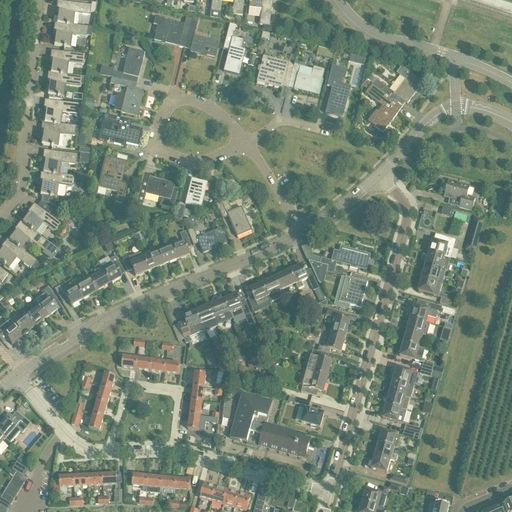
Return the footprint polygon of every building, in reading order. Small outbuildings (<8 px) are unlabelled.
[(220,13),(221,0),(211,0),(210,12),(209,19),(220,20),(220,13)] [(233,0),(232,15),(242,16),(244,0),(233,0)] [(260,15),(259,25),(262,26),(262,31),(271,32),(271,27),(269,26),(272,0),(249,0),(249,1),(248,3),(249,3),(249,8),(248,14),(260,15)] [(455,0),(511,18),(511,6),(493,0),(455,0)] [(58,8),(57,24),(73,26),(74,14),(89,16),(91,6),(57,2),(56,8),(58,8)] [(192,20),(191,20),(186,18),(184,26),(155,18),(153,25),(157,26),(153,41),(162,43),(162,42),(165,42),(164,44),(178,47),(184,49),(192,20)] [(192,18),(191,20),(192,20),(184,49),(190,50),(189,52),(203,56),(204,54),(206,55),(206,56),(215,58),(218,43),(194,37),(198,19),(192,18)] [(57,24),(54,23),(53,30),(56,30),(54,46),(70,48),(71,36),(87,38),(88,28),(73,26),(57,24)] [(225,64),(223,72),(238,76),(245,51),(241,50),(243,41),(232,38),(233,35),(234,36),(236,26),(229,24),(223,49),(228,51),(226,61),(227,61),(227,64),(225,64)] [(99,76),(111,79),(111,78),(136,84),(138,79),(141,65),(140,64),(140,62),(142,62),(144,53),(129,50),(123,74),(113,72),(113,70),(102,67),(99,76)] [(52,58),(50,73),(50,74),(66,76),(66,75),(68,64),(83,66),(84,55),(51,51),(50,58),(52,58)] [(350,54),(349,62),(365,65),(367,57),(350,54)] [(282,87),(288,88),(292,73),(293,65),(287,63),(287,65),(262,59),(256,83),(265,85),(265,83),(268,84),(268,85),(281,89),(282,87)] [(325,113),(341,117),(348,88),(333,84),(338,65),(332,64),(326,87),(332,88),(328,102),(330,102),(329,105),(327,105),(325,113)] [(292,73),(288,88),(307,93),(308,92),(310,92),(310,94),(318,96),(322,81),(321,81),(324,71),(313,68),(311,78),(292,73)] [(376,80),(373,85),(402,107),(405,103),(407,105),(416,93),(415,92),(416,90),(418,91),(423,84),(402,68),(397,74),(406,80),(395,95),(376,80)] [(50,74),(50,73),(48,73),(47,80),(49,80),(47,96),(47,99),(62,100),(62,98),(63,98),(65,86),(80,87),(81,85),(85,85),(86,78),(82,77),(66,75),(66,76),(50,74)] [(118,112),(119,112),(120,113),(121,113),(136,117),(138,109),(137,108),(137,106),(139,106),(143,92),(135,90),(136,84),(111,78),(111,79),(110,84),(124,88),(126,89),(124,96),(123,96),(121,96),(120,97),(119,97),(117,98),(117,100),(115,106),(115,107),(115,108),(116,110),(117,111),(118,112)] [(402,107),(373,85),(365,94),(382,107),(370,124),(383,133),(388,126),(387,125),(388,123),(390,124),(398,112),(402,107)] [(85,98),(83,110),(93,112),(95,100),(85,98)] [(46,108),(44,123),(60,125),(61,113),(77,115),(78,105),(44,101),(43,107),(46,108)] [(131,122),(104,115),(98,140),(107,143),(108,139),(114,141),(113,144),(125,147),(126,144),(137,147),(141,131),(130,128),(131,122)] [(44,123),(42,122),(41,129),(43,129),(41,145),(57,147),(59,135),(74,137),(75,127),(60,125),(44,123)] [(79,162),(90,163),(91,148),(80,147),(79,162)] [(45,158),(43,173),(59,175),(60,164),(76,166),(77,155),(43,151),(42,158),(45,158)] [(123,174),(122,174),(122,171),(124,171),(126,163),(110,159),(110,160),(105,159),(98,188),(117,193),(114,203),(122,204),(127,184),(121,183),(123,174)] [(43,173),(40,173),(40,179),(42,180),(40,195),(42,196),(55,197),(56,198),(58,185),(73,187),(74,177),(59,175),(43,173)] [(162,183),(151,180),(148,179),(148,181),(142,180),(136,203),(142,205),(145,194),(162,199),(160,206),(172,209),(177,191),(173,189),(174,185),(165,183),(165,185),(162,184),(162,183)] [(185,205),(200,209),(204,195),(202,194),(203,192),(204,192),(207,183),(191,180),(185,205)] [(459,208),(472,212),(475,200),(467,197),(469,188),(449,182),(445,197),(461,202),(459,208)] [(55,197),(42,196),(41,202),(54,207),(55,197)] [(40,202),(37,207),(48,215),(52,211),(40,202)] [(222,220),(223,220),(228,217),(236,238),(251,231),(241,207),(232,211),(228,203),(222,205),(221,203),(216,205),(222,220)] [(31,211),(22,223),(35,233),(42,224),(54,233),(61,225),(48,215),(37,207),(34,204),(30,210),(31,211)] [(179,205),(175,219),(181,221),(184,207),(179,205)] [(451,218),(453,211),(443,208),(442,215),(451,218)] [(128,231),(128,232),(140,227),(137,221),(132,219),(129,231),(128,231)] [(198,244),(202,254),(226,244),(220,229),(196,239),(188,219),(182,222),(193,246),(198,244)] [(9,241),(25,253),(32,244),(43,252),(50,258),(57,249),(35,233),(22,223),(20,222),(16,227),(18,228),(9,241)] [(78,222),(77,229),(86,230),(86,222),(78,222)] [(118,235),(128,231),(129,231),(126,225),(116,228),(118,235)] [(481,230),(472,228),(466,251),(475,253),(481,230)] [(183,243),(171,248),(176,261),(188,256),(185,249),(191,247),(185,231),(179,234),(183,243)] [(429,253),(429,254),(444,258),(450,260),(455,241),(436,236),(434,242),(433,241),(431,247),(429,247),(427,253),(429,253)] [(9,241),(7,239),(3,244),(5,246),(0,252),(0,262),(8,269),(15,259),(29,269),(31,267),(35,262),(36,261),(25,253),(9,241)] [(171,248),(156,253),(162,267),(176,261),(171,248)] [(320,264),(335,269),(337,263),(350,267),(355,269),(355,268),(366,271),(367,270),(366,270),(370,255),(341,248),(339,253),(334,251),(332,262),(321,259),(320,264)] [(147,272),(142,259),(141,259),(138,253),(126,258),(124,255),(121,257),(127,272),(132,270),(135,277),(147,272)] [(156,253),(142,259),(147,272),(162,267),(156,253)] [(425,261),(427,261),(425,267),(441,271),(446,272),(447,273),(450,260),(444,258),(429,254),(429,255),(427,255),(425,261)] [(111,263),(100,269),(109,285),(121,279),(119,276),(124,273),(115,257),(109,260),(111,263)] [(42,267),(35,262),(31,267),(37,273),(42,267)] [(309,262),(318,283),(323,284),(326,272),(334,275),(335,269),(320,264),(320,265),(309,262)] [(302,266),(290,272),(296,285),(299,290),(304,288),(302,282),(308,279),(313,291),(314,291),(319,289),(310,270),(305,273),(302,266)] [(422,279),(437,283),(442,285),(446,272),(441,271),(425,267),(424,272),(422,272),(420,277),(422,278),(422,279)] [(96,276),(89,280),(96,293),(109,285),(100,269),(94,273),(96,276)] [(290,272),(276,278),(282,291),(296,285),(290,272)] [(346,278),(346,279),(342,277),(334,306),(349,310),(350,306),(361,309),(367,283),(346,278)] [(276,278),(262,285),(269,301),(270,303),(285,297),(282,291),(276,278)] [(73,284),(82,301),(96,293),(89,280),(82,284),(79,279),(72,283),(73,284)] [(437,283),(422,279),(418,292),(442,298),(440,304),(451,307),(452,301),(446,300),(447,296),(440,294),(442,285),(437,283)] [(82,301),(73,284),(62,291),(60,287),(54,290),(62,303),(67,301),(71,307),(82,301)] [(269,301),(262,285),(250,290),(253,297),(248,299),(255,314),(260,311),(258,307),(269,301)] [(44,294),(33,302),(37,307),(46,318),(57,310),(52,304),(57,301),(47,288),(42,292),(44,294)] [(325,302),(325,301),(319,289),(314,291),(320,304),(325,302)] [(237,296),(225,300),(231,316),(236,314),(236,312),(242,309),(246,318),(248,317),(249,319),(252,318),(245,301),(240,303),(237,296)] [(9,306),(7,303),(4,299),(0,302),(0,304),(4,309),(9,306)] [(225,300),(210,306),(216,320),(218,326),(233,320),(231,316),(225,300)] [(409,317),(411,317),(411,318),(426,323),(428,317),(436,320),(438,313),(454,317),(456,312),(430,304),(428,310),(414,306),(413,311),(411,311),(409,317)] [(22,312),(25,317),(34,328),(46,318),(37,307),(32,311),(28,306),(22,312)] [(210,306),(196,312),(201,326),(216,320),(210,306)] [(333,327),(332,333),(346,337),(350,323),(342,321),(343,315),(327,310),(325,316),(332,318),(330,326),(333,327)] [(201,326),(196,312),(184,317),(186,322),(178,325),(186,344),(189,345),(192,342),(190,337),(203,332),(201,326)] [(25,317),(19,322),(15,317),(9,322),(22,338),(34,328),(25,317)] [(409,326),(407,331),(423,335),(426,323),(411,318),(410,320),(408,320),(407,326),(409,326)] [(22,338),(9,322),(8,319),(5,321),(7,324),(0,329),(0,340),(3,343),(7,340),(12,346),(22,338)] [(407,331),(404,343),(419,348),(423,335),(407,331)] [(319,346),(318,351),(327,354),(328,350),(341,353),(346,337),(332,333),(328,332),(324,348),(319,346)] [(425,350),(419,348),(404,343),(404,344),(401,345),(400,349),(402,351),(400,357),(421,363),(425,350)] [(327,354),(318,351),(317,352),(312,351),(307,371),(328,377),(332,364),(325,363),(327,354)] [(122,368),(136,370),(138,359),(123,358),(122,368)] [(136,370),(150,372),(152,361),(138,359),(136,370)] [(150,372),(164,374),(166,363),(152,361),(150,372)] [(166,363),(164,374),(179,376),(180,365),(166,363)] [(241,364),(237,379),(245,382),(249,367),(241,364)] [(423,364),(422,369),(442,375),(443,372),(433,369),(434,366),(423,364)] [(393,380),(409,384),(415,386),(418,374),(397,368),(395,375),(393,375),(392,379),(393,380)] [(442,375),(422,369),(420,375),(431,378),(431,377),(440,380),(442,375)] [(328,377),(307,371),(301,393),(316,397),(318,392),(324,393),(328,377)] [(105,374),(101,387),(112,390),(116,377),(105,374)] [(195,374),(193,387),(204,389),(206,375),(195,374)] [(257,386),(269,389),(271,382),(259,379),(257,386)] [(393,380),(393,381),(391,380),(390,387),(391,387),(390,394),(405,398),(409,384),(393,380)] [(101,387),(97,401),(108,404),(112,390),(101,387)] [(193,387),(192,401),(202,403),(204,389),(193,387)] [(248,442),(260,445),(260,448),(269,450),(268,452),(270,452),(270,451),(275,452),(279,453),(278,454),(280,455),(280,453),(289,456),(288,457),(290,458),(290,456),(299,459),(300,457),(305,459),(310,440),(305,438),(305,437),(296,435),(297,433),(295,433),(295,434),(286,432),(287,431),(285,430),(285,431),(276,429),(277,428),(275,427),(275,428),(266,426),(273,403),(243,394),(230,439),(247,444),(248,442)] [(390,394),(386,406),(402,410),(404,403),(407,405),(409,399),(405,398),(390,394)] [(425,404),(430,405),(433,406),(434,400),(435,400),(427,398),(425,404)] [(311,403),(296,399),(295,404),(306,408),(301,424),(310,426),(310,428),(318,430),(318,428),(320,429),(324,415),(309,410),(311,403)] [(97,401),(93,415),(104,418),(108,404),(97,401)] [(192,401),(190,416),(200,417),(202,403),(192,401)] [(232,403),(225,402),(222,419),(230,420),(232,403)] [(77,405),(74,416),(80,417),(83,407),(77,405)] [(384,413),(383,419),(398,423),(402,410),(386,406),(386,407),(384,407),(382,413),(384,413)] [(5,419),(0,424),(0,435),(6,440),(11,444),(20,433),(22,434),(31,425),(17,413),(9,422),(5,419)] [(104,418),(93,415),(89,430),(99,433),(104,418)] [(81,418),(80,417),(74,416),(72,425),(78,427),(81,418)] [(200,417),(190,416),(188,431),(199,432),(200,417)] [(406,426),(404,431),(421,436),(423,431),(406,426)] [(382,431),(379,444),(394,448),(394,449),(398,450),(401,437),(398,436),(382,431)] [(421,436),(404,431),(403,437),(420,442),(421,436)] [(379,444),(375,457),(390,461),(396,463),(398,457),(392,455),(394,449),(394,448),(379,444)] [(27,455),(33,464),(37,458),(33,451),(27,455)] [(390,461),(375,457),(371,470),(387,474),(390,461)] [(32,464),(27,460),(23,465),(28,469),(32,464)] [(0,511),(6,511),(27,479),(17,472),(3,494),(0,491),(0,511)] [(117,475),(103,476),(104,487),(117,486),(117,475)] [(390,481),(407,486),(409,480),(392,475),(390,481)] [(103,476),(88,477),(89,487),(104,487),(103,476)] [(132,487),(146,488),(148,477),(133,476),(132,487)] [(75,488),(74,477),(59,478),(60,482),(53,482),(54,494),(67,494),(67,488),(75,488)] [(88,477),(74,477),(75,488),(89,487),(88,477)] [(147,494),(159,496),(160,489),(161,478),(148,477),(146,488),(148,488),(147,494)] [(161,478),(160,489),(174,491),(176,480),(161,478)] [(190,481),(176,480),(174,491),(189,492),(190,481)] [(200,499),(211,502),(216,487),(204,484),(200,499)] [(401,493),(400,495),(407,497),(409,489),(389,484),(388,489),(388,490),(401,493)] [(211,502),(223,506),(227,491),(216,487),(211,502)] [(362,502),(382,508),(386,496),(388,490),(388,489),(383,488),(381,495),(366,490),(362,502)] [(223,506),(235,509),(239,494),(227,491),(223,506)] [(239,494),(235,509),(244,511),(246,511),(251,497),(239,494)] [(511,511),(511,501),(500,507),(502,511),(511,511)] [(382,508),(362,502),(359,511),(376,511),(377,508),(382,509),(382,508)] [(434,511),(447,511),(449,507),(450,504),(444,502),(443,506),(436,504),(434,511)] [(254,511),(262,511),(264,505),(256,503),(254,511)]
